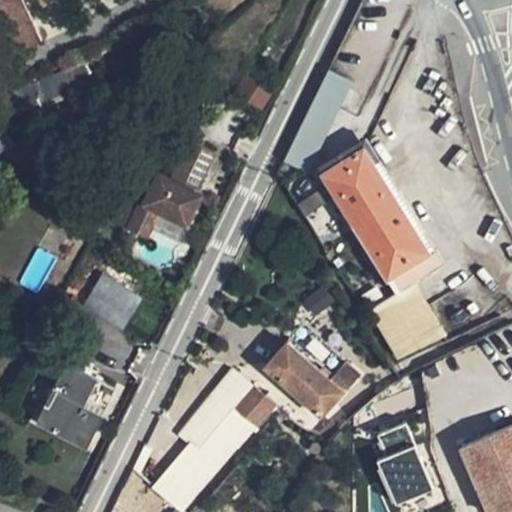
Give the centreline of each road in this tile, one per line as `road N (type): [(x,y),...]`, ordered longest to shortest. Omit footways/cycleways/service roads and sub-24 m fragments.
road 1 (residential): [(92,511),(342,0)]
road 2 (unknown): [(0,77),(152,0)]
road 3 (tertiary): [(462,0),(511,128)]
